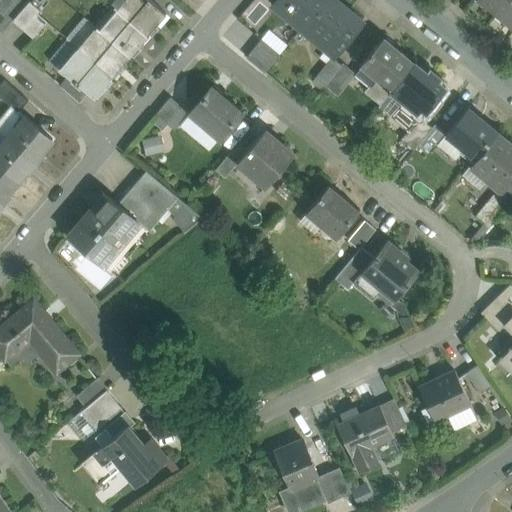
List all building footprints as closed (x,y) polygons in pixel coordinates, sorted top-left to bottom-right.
[(0,0),(0,10),(6,16),(19,0),(0,0)] [(150,0),(125,0),(118,9),(149,36),(167,14),(150,0)] [(324,0),(275,0),(273,3),(302,27),(324,0)] [(363,21),(337,0),(324,0),(302,27),(336,55),(363,21)] [(509,0),(480,0),(486,4),(488,2),(499,11),(500,12),(509,0)] [(511,0),(509,0),(500,12),(499,11),(497,14),(506,21),(508,18),(511,21),(511,0)] [(30,1),(13,21),(24,30),(38,13),(41,10),(30,1)] [(149,36),(118,9),(100,30),(131,57),(149,36)] [(38,13),(24,30),(33,38),(47,21),(38,13)] [(100,30),(99,30),(82,50),(81,50),(113,77),(131,57),(100,30)] [(415,64),(383,37),(360,65),(363,67),(378,80),(391,91),(410,68),(411,69),(415,64)] [(82,50),(81,48),(80,49),(68,39),(50,60),(70,78),(78,84),(79,83),(89,92),(96,97),(113,77),(81,50),(82,50)] [(260,39),(246,57),(265,72),(279,54),(260,39)] [(341,64),(333,57),(332,57),(315,77),(324,84),(341,64)] [(342,64),(324,85),(334,93),(352,72),(342,64)] [(411,69),(410,68),(391,91),(405,102),(402,105),(415,116),(422,108),(426,111),(444,90),(437,83),(439,80),(429,72),(427,74),(415,64),(411,69)] [(378,80),(363,67),(355,76),(370,89),(378,80)] [(89,92),(79,83),(78,84),(70,78),(62,87),(80,103),(89,92)] [(28,100),(4,79),(0,83),(0,96),(18,112),(28,100)] [(391,91),(378,80),(370,89),(367,93),(381,103),(391,91)] [(242,112),(213,87),(213,86),(189,114),(220,140),(244,112),(243,111),(242,112)] [(170,97),(156,113),(167,123),(182,106),(170,97)] [(497,133),(467,108),(446,133),(445,134),(446,135),(464,150),(461,153),(472,162),(473,162),(497,133)] [(54,140),(27,116),(8,139),(37,164),(44,155),(42,154),(54,140)] [(419,117),(401,139),(414,149),(419,142),(431,127),(419,117)] [(431,127),(419,142),(432,152),(446,135),(445,134),(446,133),(434,124),(431,127)] [(240,159),(238,162),(250,173),(254,168),(269,181),(266,185),(267,186),(294,154),(265,130),(240,159)] [(511,145),(497,133),(473,162),(472,162),(470,165),(498,188),(503,191),(511,179),(511,145)] [(37,164),(8,139),(0,147),(0,166),(18,182),(28,171),(30,172),(37,164)] [(231,151),(216,170),(225,177),(238,162),(240,159),(231,151)] [(18,182),(0,166),(0,200),(3,203),(10,195),(8,194),(18,182)] [(178,197),(146,170),(118,203),(141,223),(149,230),(178,197)] [(511,179),(503,191),(500,194),(510,202),(511,199),(511,179)] [(360,211),(329,186),(306,213),(337,239),(360,211)] [(498,188),(477,213),(491,225),(510,202),(500,194),(503,191),(498,188)] [(118,203),(105,192),(68,235),(104,265),(141,223),(118,203)] [(365,220),(348,240),(359,249),(362,246),(376,229),(365,220)] [(401,250),(388,240),(374,256),(363,270),(397,298),(420,270),(399,253),(401,250)] [(359,249),(336,278),(348,289),(363,270),(374,256),(362,246),(359,249)] [(79,353),(34,299),(0,326),(0,353),(5,359),(30,338),(48,360),(46,361),(56,372),(79,353)] [(511,313),(503,323),(511,332),(511,345),(499,358),(511,371),(511,313)] [(478,365),(466,373),(480,392),(491,384),(478,365)] [(456,371),(421,387),(430,407),(434,405),(440,417),(471,403),(456,371)] [(98,377),(76,396),(86,407),(107,389),(108,389),(98,377)] [(86,407),(81,412),(96,429),(122,408),(107,389),(86,407)] [(395,400),(383,405),(395,430),(407,425),(395,400)] [(379,406),(339,425),(338,422),(337,423),(359,472),(380,463),(372,446),(393,436),(393,438),(395,437),(379,403),(378,404),(379,406)] [(475,407),(454,413),(458,425),(478,419),(475,407)] [(145,446),(128,426),(87,462),(101,479),(120,463),(138,484),(169,457),(154,439),(145,446)] [(315,462),(306,440),(277,452),(291,485),(281,489),(289,510),(336,490),(327,471),(318,475),(313,463),(315,462)] [(350,491),(339,466),(327,471),(336,490),(339,496),(350,491)] [(9,511),(0,499),(0,511),(9,511)]
